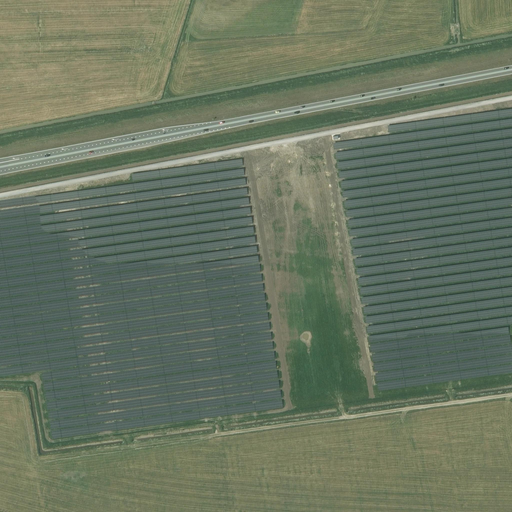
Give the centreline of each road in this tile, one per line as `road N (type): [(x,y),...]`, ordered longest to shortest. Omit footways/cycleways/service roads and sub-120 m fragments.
road 1 (trunk): [(511,69),(21,163)]
road 2 (track): [(511,394),(40,458)]
